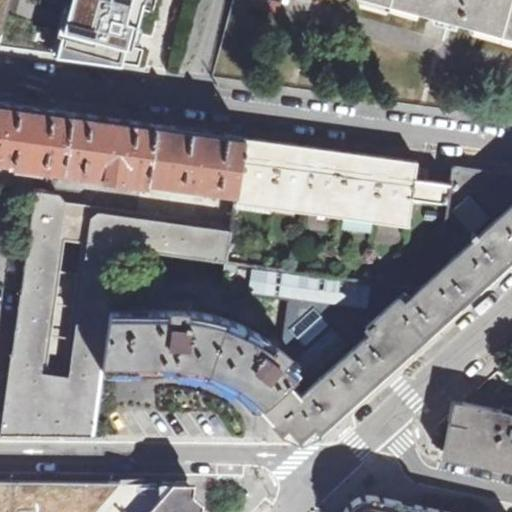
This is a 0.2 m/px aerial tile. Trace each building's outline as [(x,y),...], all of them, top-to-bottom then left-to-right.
[(11,0),(0,44),(0,45),(141,65),(143,49),(132,47),(137,27),(142,8),(154,11),(156,0),(11,0)] [(511,33),(511,0),(387,0),(447,16),(511,33)] [(63,170),(72,112),(0,102),(0,159),(8,160),(8,162),(39,166),(63,170)] [(63,170),(147,182),(156,124),(72,112),(63,170)] [(236,191),(245,136),(156,124),(147,182),(149,182),(150,178),(236,191)] [(230,231),(226,259),(418,285),(438,268),(450,183),(427,180),(429,168),(417,166),(418,160),(392,157),(297,144),(245,136),(236,191),(230,231)] [(450,183),(438,268),(511,200),(511,173),(453,165),(450,183)] [(93,216),(71,377),(40,373),(62,202),(59,194),(36,191),(14,353),(11,353),(0,434),(49,435),(94,435),(104,366),(102,365),(110,307),(118,245),(151,249),(195,255),(226,259),(230,231),(99,213),(93,216)] [(511,200),(438,268),(418,285),(406,296),(401,291),(362,326),(367,331),(300,392),(271,418),(279,428),(287,421),(301,437),(316,424),(321,430),(363,391),(443,319),(495,273),(511,257),(511,200)] [(195,255),(151,249),(148,273),(191,279),(195,255)] [(287,300),(282,348),(290,356),(299,367),(287,376),(300,392),(367,331),(362,326),(401,291),(406,296),(418,285),(226,259),(222,290),(287,300)] [(232,319),(220,316),(110,307),(102,365),(104,366),(151,366),(185,367),(200,370),(212,373),(224,379),(237,386),(250,396),(271,418),(300,392),(287,376),(299,367),(290,356),(282,348),(264,335),(246,326),(232,319)] [(511,465),(511,411),(463,402),(459,423),(454,422),(449,453),(498,463),(511,465)] [(201,511),(188,482),(162,481),(0,479),(0,511),(201,511)] [(421,511),(422,511),(414,504),(404,502),(377,495),(371,495),(367,495),(362,496),(357,498),(354,500),(350,503),(347,507),(345,510),(344,511),(421,511)]
